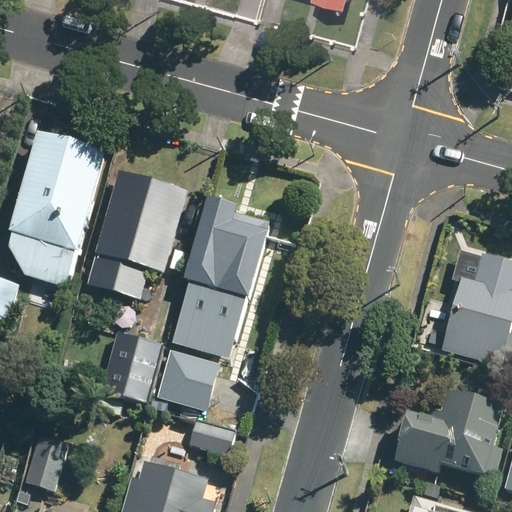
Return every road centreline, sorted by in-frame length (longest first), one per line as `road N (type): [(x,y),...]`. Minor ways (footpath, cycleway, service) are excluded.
road 1 (residential): [(404,140),(0,27)]
road 2 (residential): [(301,511),(404,140)]
road 3 (residential): [(404,140),(441,0)]
